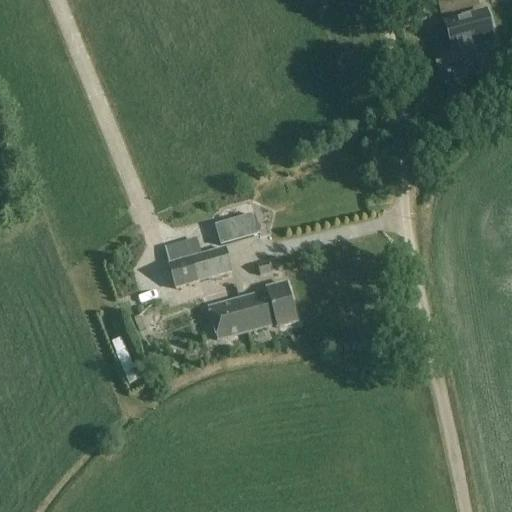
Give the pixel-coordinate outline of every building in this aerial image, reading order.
[(477,0),(438,0),(442,16),(479,7),(477,0)] [(452,50),(433,55),(442,85),(479,75),(471,46),(476,45),(480,47),(488,45),(491,40),(484,14),(445,25),(452,50)] [(253,193),(243,196),(252,228),(262,225),(253,193)] [(196,240),(164,249),(170,266),(169,267),(176,291),(197,285),(232,275),(225,250),(202,257),(201,256),(196,240)] [(257,268),(260,279),(272,276),(269,264),(257,268)] [(240,301),(249,333),(277,325),(277,329),(297,324),(287,286),(266,291),(267,294),(240,301)] [(218,341),(249,333),(240,301),(209,309),(218,341)] [(138,318),(133,320),(139,334),(144,331),(138,318)] [(119,334),(109,338),(128,386),(136,383),(131,371),(133,370),(119,334)]
